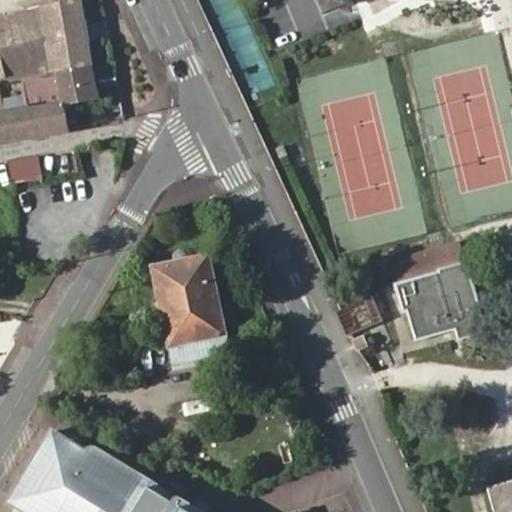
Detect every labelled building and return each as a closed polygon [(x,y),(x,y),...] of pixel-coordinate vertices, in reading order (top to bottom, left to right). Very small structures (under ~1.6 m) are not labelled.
[(0,78),(76,69),(94,68),(82,3),(79,4),(0,24),(0,78)] [(99,99),(94,68),(76,69),(55,73),(56,76),(19,82),(25,113),(62,106),(99,99)] [(19,82),(0,85),(0,118),(25,113),(19,82)] [(0,118),(0,142),(0,143),(68,130),(62,106),(25,113),(0,118)] [(12,181),(42,179),(40,156),(10,159),(12,181)] [(175,365),(231,352),(211,254),(153,267),(175,365)] [(411,314),(419,341),(456,329),(460,341),(485,334),(466,264),(441,273),(448,300),(411,314)] [(372,288),(360,266),(346,270),(358,295),(372,288)] [(348,332),(382,316),(372,294),(338,310),(348,332)] [(353,343),(358,354),(370,348),(367,337),(353,343)] [(183,511),(91,455),(52,431),(10,504),(22,511),(183,511)] [(201,511),(95,448),(91,455),(183,511),(201,511)] [(511,511),(511,489),(497,494),(501,511),(511,511)]
